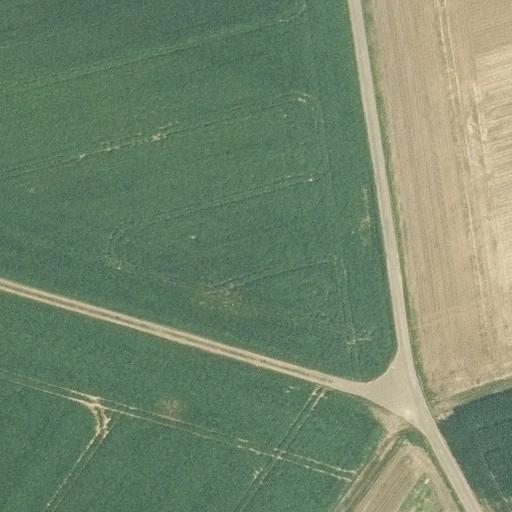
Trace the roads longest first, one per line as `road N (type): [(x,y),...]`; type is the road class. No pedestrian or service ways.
road 1 (track): [(0,285),(413,404)]
road 2 (track): [(365,0),(415,355),(413,404)]
road 3 (track): [(340,511),(413,404)]
road 4 (track): [(413,404),(476,511)]
